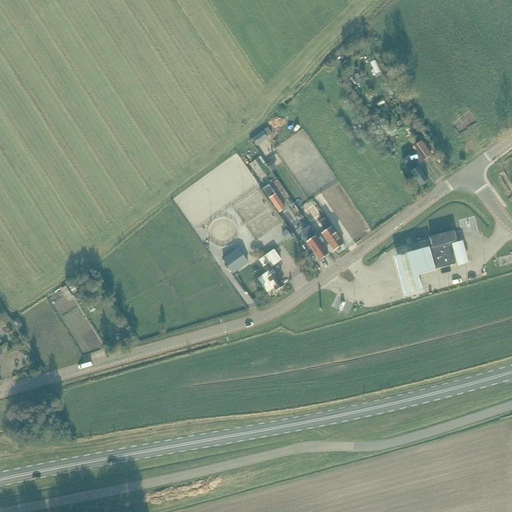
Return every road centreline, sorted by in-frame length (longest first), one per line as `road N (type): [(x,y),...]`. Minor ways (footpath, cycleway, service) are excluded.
road 1 (tertiary): [(0,393),(262,318),(469,171)]
road 2 (primary): [(0,479),(378,407),(511,371)]
road 3 (unclassified): [(5,511),(298,448),(377,447),(511,404)]
